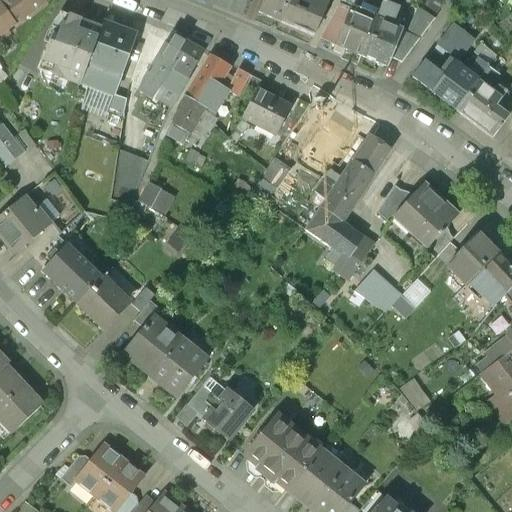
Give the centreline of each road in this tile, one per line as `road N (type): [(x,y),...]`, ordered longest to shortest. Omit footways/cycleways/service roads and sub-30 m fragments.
road 1 (residential): [(511,188),(379,103),(261,45),(137,0)]
road 2 (residential): [(255,511),(96,390)]
road 3 (residential): [(0,487),(96,390)]
road 4 (residential): [(96,390),(0,304)]
